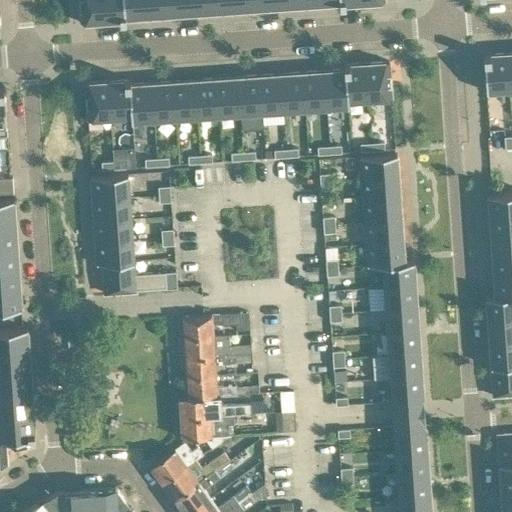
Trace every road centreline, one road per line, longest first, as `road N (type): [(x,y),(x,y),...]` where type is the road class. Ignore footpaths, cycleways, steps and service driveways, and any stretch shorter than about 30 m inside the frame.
road 1 (residential): [(28,55),(444,24)]
road 2 (residential): [(473,423),(444,24)]
road 3 (residential): [(29,85),(56,463)]
road 4 (residential): [(56,463),(129,469),(161,511)]
